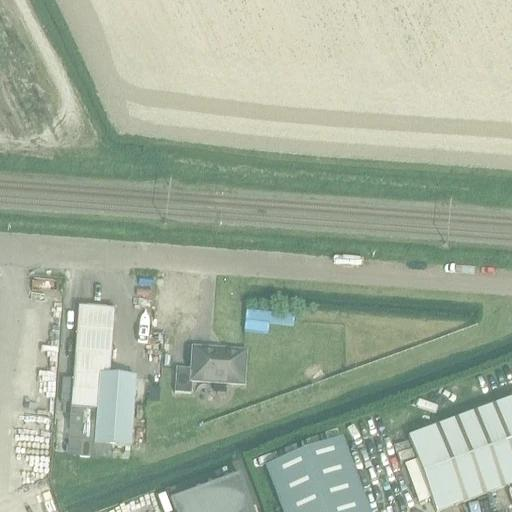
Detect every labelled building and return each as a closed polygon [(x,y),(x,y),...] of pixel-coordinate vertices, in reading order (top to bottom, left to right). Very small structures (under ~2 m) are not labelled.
[(68,426),(66,454),(77,455),(79,458),(87,459),(89,456),(101,457),(102,446),(128,448),(133,377),(107,375),(112,308),(76,306),(69,410),(68,426)] [(176,369),(174,394),(190,395),(191,382),(242,386),(244,353),(193,349),(191,370),(176,369)] [(250,391),(218,403),(223,418),(256,407),(250,391)] [(511,399),(407,438),(434,511),(441,511),(511,486),(511,399)] [(265,468),(281,511),(366,511),(340,440),(265,468)] [(250,511),(238,477),(169,503),(172,511),(250,511)]
